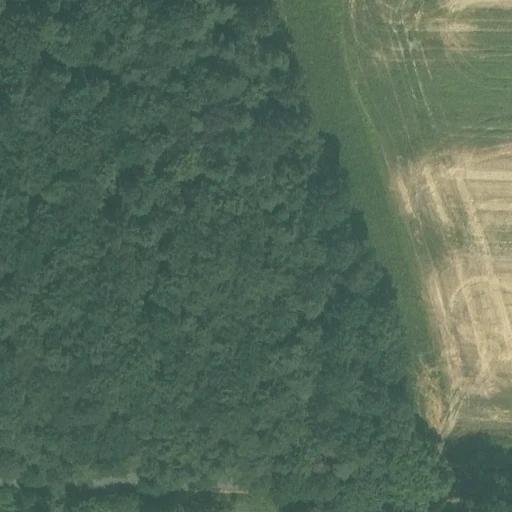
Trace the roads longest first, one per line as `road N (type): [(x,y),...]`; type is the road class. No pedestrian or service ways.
road 1 (track): [(382,489),(363,381),(243,0)]
road 2 (unclassified): [(0,478),(382,489)]
road 3 (unclassified): [(382,489),(511,491)]
